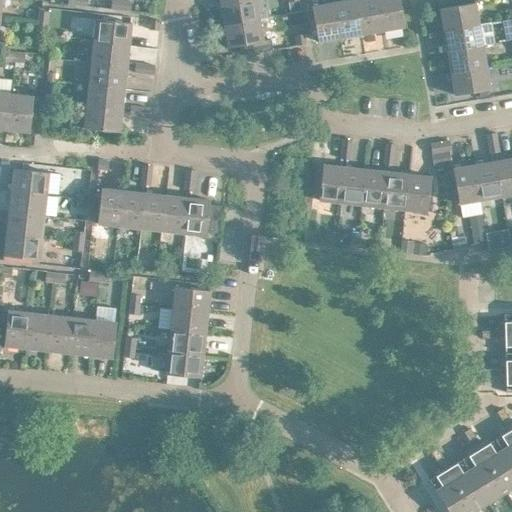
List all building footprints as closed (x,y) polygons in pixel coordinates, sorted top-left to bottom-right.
[(112,0),(112,8),(121,9),(122,0),(112,0)] [(124,0),(122,0),(121,9),(131,10),(132,1),(124,0)] [(239,0),(221,3),(225,24),(260,18),(256,0),(239,0)] [(356,0),(344,0),(335,2),(341,37),(362,33),(356,0)] [(378,0),(356,0),(362,33),(383,29),(378,0)] [(378,0),(383,29),(405,26),(400,0),(378,0)] [(341,37),(335,2),(312,6),(319,41),(341,37)] [(440,8),(444,30),(479,24),(475,2),(440,8)] [(40,10),(39,19),(48,20),(49,10),(40,10)] [(150,28),(159,29),(160,19),(151,18),(150,28)] [(260,18),(225,24),(228,46),(242,44),(244,54),(273,48),(272,38),(263,40),(260,18)] [(511,20),(511,18),(503,19),(507,39),(511,38),(511,20)] [(48,20),(39,19),(38,29),(47,30),(48,20)] [(96,19),(94,41),(129,45),(132,23),(96,19)] [(444,30),(448,51),(483,45),(479,24),(444,30)] [(296,35),(298,44),(307,43),(305,33),(296,35)] [(94,41),(92,62),(127,66),(129,45),(94,41)] [(448,51),(452,73),(487,67),(483,45),(448,51)] [(5,59),(15,60),(16,51),(6,50),(5,59)] [(16,51),(15,60),(25,61),(26,52),(16,51)] [(92,62),(89,84),(125,88),(127,66),(92,62)] [(135,71),(145,72),(146,63),(136,62),(135,71)] [(146,63),(145,72),(155,73),(156,64),(146,63)] [(487,67),(452,73),(455,94),(490,88),(487,67)] [(48,71),(47,80),(58,81),(59,72),(48,71)] [(89,84),(87,105),(122,109),(125,88),(89,84)] [(0,127),(8,128),(12,93),(0,91),(0,127)] [(46,92),(45,102),(56,103),(57,93),(46,92)] [(12,93),(8,128),(30,131),(34,95),(12,93)] [(122,109),(87,105),(84,128),(120,132),(122,109)] [(130,114),(140,115),(141,106),(131,105),(130,114)] [(141,106),(140,115),(150,116),(151,107),(141,106)] [(487,133),(489,143),(498,141),(496,132),(487,133)] [(344,138),(343,147),(352,148),(353,139),(344,138)] [(450,140),(441,141),(442,150),(450,149),(452,149),(450,140)] [(442,150),(441,141),(431,143),(433,152),(442,150)] [(498,141),(489,143),(491,153),(500,151),(498,141)] [(387,143),(386,152),(395,153),(396,144),(387,143)] [(352,148),(343,147),(341,157),(351,158),(352,148)] [(395,153),(386,152),(385,162),(394,163),(395,153)] [(511,157),(497,160),(503,195),(511,193),(511,157)] [(98,168),(108,169),(109,159),(99,158),(98,168)] [(497,160),(475,164),(481,199),(503,195),(497,160)] [(144,163),(143,173),(152,174),(153,164),(144,163)] [(319,199),(342,201),(346,166),(323,163),(319,199)] [(481,199),(475,164),(454,167),(460,203),(481,199)] [(342,201),(363,204),(367,168),(346,166),(342,201)] [(14,167),(11,189),(47,193),(49,171),(14,167)] [(187,168),(186,178),(195,179),(196,169),(187,168)] [(363,204),(385,206),(389,171),(367,168),(363,204)] [(385,206),(406,209),(410,173),(389,171),(385,206)] [(152,174),(143,173),(142,183),(151,184),(152,174)] [(410,173),(406,209),(428,211),(432,176),(410,173)] [(195,179),(186,178),(185,188),(194,189),(195,179)] [(81,187),(79,197),(89,198),(90,188),(81,187)] [(98,222),(120,225),(124,189),(102,187),(98,222)] [(11,189),(9,211),(44,215),(47,193),(11,189)] [(120,225),(142,227),(145,192),(124,189),(120,225)] [(142,227),(163,230),(167,194),(145,192),(142,227)] [(163,230),(184,232),(188,197),(167,194),(163,230)] [(89,198),(79,197),(78,206),(88,207),(89,198)] [(188,197),(184,232),(207,234),(210,199),(188,197)] [(9,211),(7,232),(42,236),(44,215),(9,211)] [(484,214),(470,216),(474,242),(488,240),(484,214)] [(76,230),(75,240),(84,241),(85,231),(76,230)] [(458,235),(451,236),(454,248),(467,244),(464,231),(457,232),(458,235)] [(42,236),(7,232),(4,254),(40,258),(42,236)] [(351,233),(350,246),(358,246),(359,233),(351,233)] [(510,235),(488,239),(490,249),(511,245),(510,235)] [(84,241),(75,240),(74,249),(83,250),(84,241)] [(403,240),(402,252),(414,253),(415,241),(403,240)] [(3,266),(2,275),(12,276),(13,267),(3,266)] [(89,279),(99,280),(100,271),(90,270),(89,279)] [(46,280),(55,281),(57,272),(47,271),(46,280)] [(100,271),(99,280),(109,281),(110,272),(100,271)] [(57,272),(55,281),(65,282),(66,273),(57,272)] [(87,281),(85,294),(97,295),(98,282),(87,281)] [(175,285),(173,308),(208,311),(210,289),(175,285)] [(132,293),(131,303),(140,304),(141,294),(132,293)] [(140,304),(131,303),(130,313),(139,314),(140,304)] [(173,308),(170,329),(206,333),(208,311),(173,308)] [(4,344),(26,347),(30,311),(8,309),(4,344)] [(26,347),(48,349),(52,314),(30,311),(26,347)] [(48,349),(69,352),(73,316),(52,314),(48,349)] [(69,352),(91,354),(95,319),(73,316),(69,352)] [(95,319),(91,354),(113,357),(117,321),(95,319)] [(170,329),(168,351),(203,354),(206,333),(170,329)] [(127,336),(126,346),(135,347),(136,337),(127,336)] [(135,347),(126,346),(125,356),(134,357),(135,347)] [(203,354),(168,351),(165,373),(201,377),(203,354)] [(498,411),(502,418),(508,415),(503,407),(498,411)] [(511,421),(508,415),(502,418),(507,426),(511,422),(511,421)] [(511,427),(496,438),(511,464),(511,427)] [(465,431),(469,438),(475,435),(471,428),(465,431)] [(475,435),(469,438),(474,446),(480,442),(475,435)] [(511,464),(496,438),(479,448),(505,491),(511,486),(511,464)] [(432,451),(437,459),(442,455),(438,448),(432,451)] [(479,448),(463,458),(489,501),(505,491),(479,448)] [(442,455),(437,459),(441,466),(447,462),(442,455)] [(463,458),(447,468),(473,511),(489,501),(463,458)] [(470,511),(473,511),(447,468),(429,479),(449,511),(470,511)]
